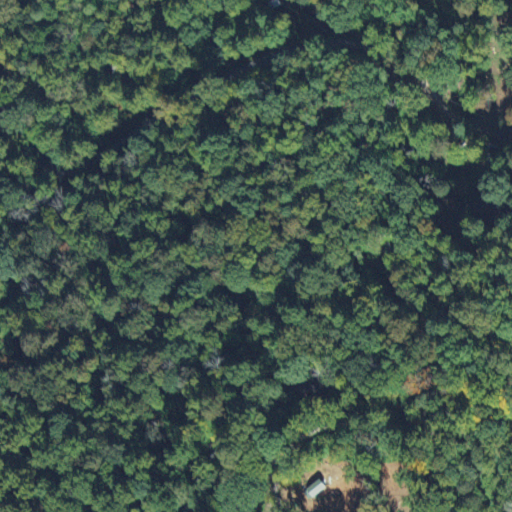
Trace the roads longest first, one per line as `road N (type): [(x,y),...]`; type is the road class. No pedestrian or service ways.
road 1 (residential): [(0,177),(53,175),(91,163),(203,90),(299,49),(345,42),(394,60),(428,87),(447,116),(511,146)]
road 2 (residential): [(266,511),(286,457),(316,429),(364,431),(426,419)]
